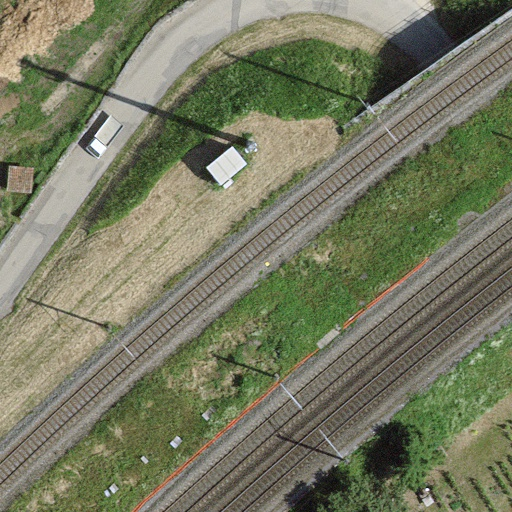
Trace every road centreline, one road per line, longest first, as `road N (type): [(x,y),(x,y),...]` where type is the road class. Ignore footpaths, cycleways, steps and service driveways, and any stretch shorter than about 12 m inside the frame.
road 1 (unclassified): [(259,0),(202,27),(153,73),(0,280)]
road 2 (unclassified): [(511,151),(410,24),(374,0)]
